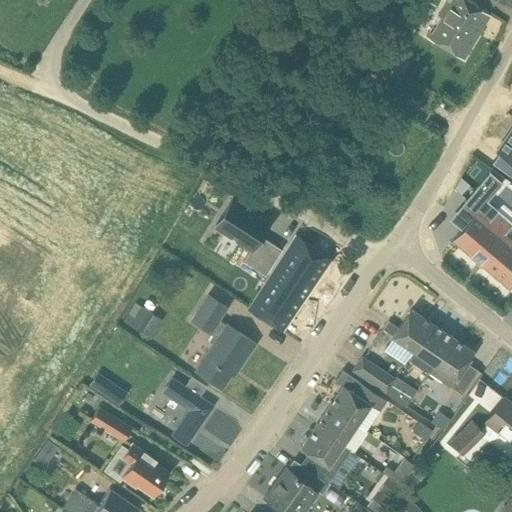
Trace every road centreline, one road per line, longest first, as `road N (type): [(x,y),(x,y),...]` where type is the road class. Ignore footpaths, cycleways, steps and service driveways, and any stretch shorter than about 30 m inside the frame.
road 1 (unclassified): [(382,265),(85,112)]
road 2 (residential): [(192,511),(248,462),(382,265)]
road 3 (unclassified): [(393,252),(511,49)]
road 4 (residential): [(511,344),(393,252)]
